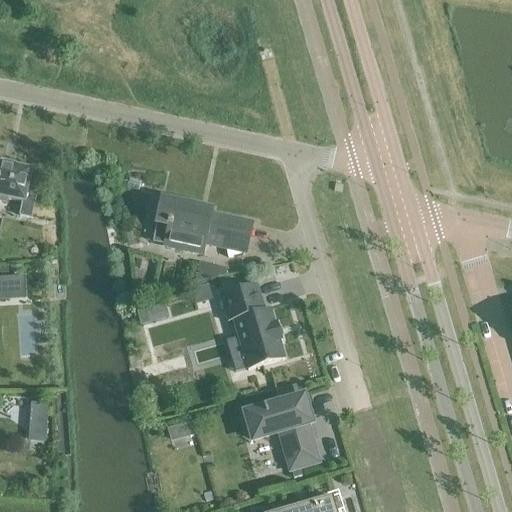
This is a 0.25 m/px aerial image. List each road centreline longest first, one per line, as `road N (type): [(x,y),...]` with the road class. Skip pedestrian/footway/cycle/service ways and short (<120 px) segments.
road 1 (residential): [(302,153),(0,88)]
road 2 (tertiary): [(498,511),(411,221)]
road 3 (tertiary): [(390,226),(475,511)]
road 4 (residential): [(359,407),(298,176),(302,153)]
road 5 (tertiary): [(325,0),(372,159)]
road 6 (tertiary): [(394,159),(348,0)]
road 7 (residential): [(468,220),(511,370)]
